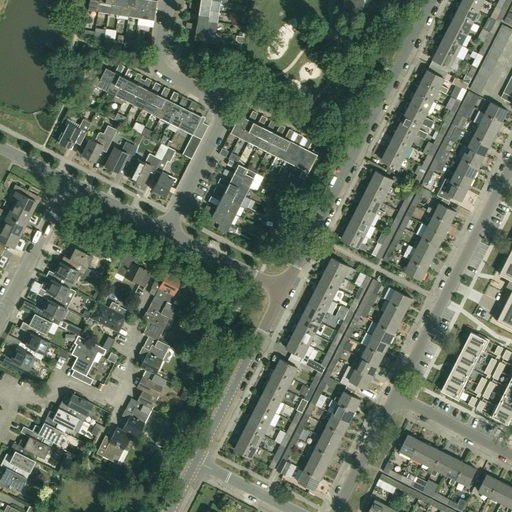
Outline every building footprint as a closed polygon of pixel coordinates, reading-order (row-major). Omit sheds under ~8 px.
[(105,2),(105,0),(89,0),(88,10),(98,11),(100,1),(105,2)] [(115,0),(105,0),(105,2),(100,1),(98,11),(108,13),(110,3),(115,4),(115,0)] [(125,0),(115,0),(115,4),(110,3),(108,13),(118,15),(120,5),(125,5),(125,0)] [(135,0),(125,0),(125,5),(120,5),(118,15),(128,16),(130,6),(135,7),(135,0)] [(146,0),(135,0),(135,7),(130,6),(128,16),(138,18),(140,8),(145,9),(146,0)] [(154,20),(157,0),(146,0),(145,9),(140,8),(138,18),(154,20)] [(199,0),(199,4),(209,6),(208,11),(218,12),(220,2),(210,1),(209,0),(199,0)] [(362,10),(364,0),(343,0),(342,7),(362,10)] [(479,11),(484,0),(483,0),(463,0),(462,3),(479,11)] [(505,0),(501,9),(506,11),(511,0),(505,0)] [(199,4),(189,2),(189,8),(198,9),(197,14),(207,16),(207,21),(217,22),(218,12),(208,11),(209,6),(199,4)] [(474,20),(479,11),(462,3),(461,4),(457,3),(456,6),(459,8),(456,14),(473,23),(474,20)] [(496,20),(500,22),(506,11),(501,9),(496,20)] [(197,14),(188,12),(187,18),(197,19),(196,24),(206,26),(205,31),(215,32),(217,22),(207,21),(207,16),(197,14)] [(467,34),(473,23),(456,14),(455,16),(452,14),(450,17),(453,19),(453,20),(450,25),(467,34)] [(490,31),(494,33),(500,22),(496,20),(490,31)] [(213,43),(215,32),(205,31),(206,26),(196,24),(186,22),(185,28),(195,29),(193,40),(213,43)] [(511,29),(502,24),(499,30),(510,35),(511,31),(511,29)] [(467,34),(450,25),(450,27),(446,25),(445,29),(448,30),(445,36),(462,45),(467,34)] [(94,32),(84,30),(83,38),(93,39),(94,32)] [(510,35),(499,30),(497,35),(508,41),(510,35)] [(484,42),(489,45),(494,33),(490,31),(484,42)] [(104,39),(105,33),(95,32),(94,39),(103,43),(104,39)] [(445,37),(441,35),(439,40),(442,42),(439,48),(456,56),(462,45),(445,36),(445,37)] [(505,46),(508,41),(497,35),(494,41),(505,46)] [(505,46),(494,41),(491,46),(502,51),(505,46)] [(479,54),(483,56),(489,45),(484,42),(479,54)] [(500,57),(502,51),(491,46),(489,51),(500,57)] [(450,68),(456,56),(439,48),(438,49),(435,48),(433,51),(436,53),(433,59),(450,68)] [(500,57),(489,51),(486,57),(497,62),(500,57)] [(473,65),(477,67),(483,56),(479,54),(473,65)] [(494,67),(497,62),(486,57),(483,62),(494,67)] [(494,67),(483,62),(481,67),(492,73),(494,67)] [(119,75),(121,71),(124,66),(119,64),(114,72),(105,68),(96,86),(105,91),(110,82),(115,84),(119,75)] [(477,67),(473,65),(467,77),(471,79),(472,79),(477,67)] [(489,78),(492,73),(481,67),(478,73),(489,78)] [(128,80),(133,71),(128,68),(125,73),(121,71),(119,75),(115,84),(110,82),(105,91),(114,95),(119,86),(124,88),(128,79),(128,80)] [(442,85),(445,79),(428,70),(427,71),(424,70),(422,73),(425,75),(422,81),(439,90),(446,94),(449,89),(442,85)] [(133,93),(137,84),(138,84),(142,75),(137,73),(133,82),(128,80),(128,79),(124,88),(119,86),(114,95),(112,100),(121,104),(123,100),(128,91),(133,93)] [(489,78),(478,73),(475,78),(486,84),(489,78)] [(465,76),(463,81),(465,82),(469,84),(471,79),(467,77),(465,76)] [(146,88),(147,89),(151,80),(146,78),(142,86),(138,84),(137,84),(133,93),(128,91),(123,100),(133,104),(137,95),(142,98),(146,88)] [(462,88),(456,99),(461,101),(467,90),(466,90),(469,84),(465,82),(463,81),(456,78),(453,83),(462,88)] [(483,89),(486,84),(475,78),(473,84),(483,89)] [(434,101),(439,90),(422,81),(421,83),(418,81),(416,85),(419,86),(416,93),(434,101)] [(156,93),(160,85),(155,82),(151,91),(147,89),(146,88),(142,98),(137,95),(133,104),(142,109),(146,100),(151,102),(156,93)] [(483,89),(473,84),(470,89),(481,94),(483,89)] [(165,98),(169,89),(164,87),(160,95),(156,93),(151,102),(146,100),(142,109),(151,114),(155,105),(160,107),(165,98)] [(174,103),(178,94),(173,91),(169,100),(165,98),(160,107),(155,105),(151,114),(160,118),(165,109),(169,112),(174,103)] [(469,91),(463,103),(468,105),(474,93),(469,91)] [(434,101),(416,93),(416,94),(412,92),(411,96),(414,97),(410,104),(428,113),(434,101)] [(511,103),(511,96),(504,92),(501,98),(511,103)] [(183,107),(188,98),(183,96),(178,105),(174,103),(169,112),(165,109),(160,118),(169,123),(174,114),(178,116),(183,107)] [(456,99),(451,110),(455,112),(461,101),(456,99)] [(192,112),(197,103),(192,101),(187,109),(183,107),(178,116),(174,114),(169,123),(178,128),(183,119),(187,121),(192,112)] [(425,117),(428,113),(410,104),(410,105),(407,103),(405,107),(408,108),(405,115),(422,124),(431,129),(435,122),(425,117)] [(463,103),(458,114),(462,116),(468,105),(463,103)] [(502,122),(508,111),(491,103),(485,114),(502,122)] [(248,131),(253,121),(253,122),(257,113),(252,110),(248,119),(239,114),(229,133),(239,137),(243,128),(248,131)] [(445,122),(449,124),(455,112),(451,110),(445,122)] [(201,139),(208,125),(202,123),(205,118),(192,112),(187,121),(183,119),(178,128),(201,139)] [(452,125),(456,127),(462,116),(458,114),(452,125)] [(496,134),(502,122),(485,114),(480,125),(496,134)] [(262,126),(266,118),(261,115),(257,124),(253,122),(253,121),(248,131),(243,128),(239,137),(248,142),(252,133),(257,135),(262,126)] [(419,130),(422,124),(405,115),(404,116),(401,115),(399,118),(402,120),(399,126),(416,135),(424,139),(427,134),(419,130)] [(461,124),(470,127),(472,120),(463,118),(461,124)] [(59,139),(58,143),(70,149),(76,138),(81,141),(91,123),(83,119),(79,125),(77,131),(66,125),(63,133),(61,132),(58,139),(59,139)] [(271,131),(275,122),(271,120),(266,128),(262,126),(257,135),(252,133),(248,142),(257,147),(262,138),(266,140),(271,131)] [(439,133),(444,135),(449,124),(445,122),(439,133)] [(280,135),(285,127),(280,124),(275,133),(271,131),(266,140),(262,138),(257,147),(266,151),(271,142),(275,145),(280,135)] [(108,125),(102,137),(105,139),(111,142),(117,130),(108,125)] [(446,136),(451,139),(456,127),(452,125),(446,136)] [(491,145),(496,134),(480,125),(474,137),(491,145)] [(411,146),(416,135),(399,126),(399,127),(396,126),(394,129),(397,131),(393,138),(411,146)] [(150,138),(153,132),(147,129),(144,135),(150,138)] [(289,140),(294,131),(289,129),(284,138),(280,135),(275,145),(271,142),(266,151),(275,156),(280,147),(284,149),(289,140)] [(434,144),(438,146),(444,135),(439,133),(434,144)] [(298,144),(298,145),(303,136),(298,134),(293,142),(289,140),(284,149),(280,147),(275,156),(284,161),(289,152),(293,154),(298,144)] [(441,148),(445,150),(451,139),(446,136),(441,148)] [(405,158),(411,146),(393,138),(393,139),(390,137),(388,141),(391,142),(388,149),(405,158)] [(485,156),(491,145),(474,137),(468,148),(485,156)] [(307,149),(308,149),(312,141),(307,138),(303,147),(298,145),(298,144),(293,154),(289,152),(284,161),(294,165),(298,156),(303,158),(307,149)] [(89,139),(81,155),(94,161),(100,149),(102,145),(96,142),(89,139)] [(118,173),(124,159),(130,162),(137,147),(125,141),(120,152),(114,149),(115,147),(114,147),(105,166),(118,173)] [(312,151),(308,149),(307,149),(303,158),(298,156),(294,165),(302,170),(299,177),(304,179),(321,145),(316,143),(312,151)] [(428,155),(432,157),(438,146),(434,144),(428,155)] [(167,147),(161,158),(167,161),(169,162),(175,151),(168,147),(167,147)] [(191,159),(195,152),(187,148),(184,155),(191,159)] [(400,168),(405,158),(388,149),(387,150),(384,148),(382,152),(385,153),(382,160),(388,163),(399,169),(400,168)] [(435,159),(439,161),(445,150),(441,148),(435,159)] [(479,167),(485,156),(468,148),(463,159),(479,167)] [(228,152),(221,149),(218,155),(225,158),(228,152)] [(141,185),(148,171),(153,174),(155,170),(160,160),(149,154),(144,163),(137,160),(128,178),(141,185)] [(422,167),(427,169),(432,157),(428,155),(422,167)] [(256,173),(229,159),(227,165),(235,169),(233,173),(242,178),(240,182),(249,187),(256,173)] [(429,170),(434,172),(439,161),(435,159),(429,170)] [(474,179),(479,167),(463,159),(457,170),(474,179)] [(400,176),(404,170),(400,168),(399,169),(388,163),(385,169),(400,176)] [(418,186),(427,169),(422,167),(419,166),(415,173),(418,175),(414,183),(418,186)] [(233,173),(224,169),(222,174),(231,178),(228,182),(237,187),(235,191),(244,196),(249,187),(240,182),(242,178),(233,173)] [(434,172),(429,170),(423,182),(428,184),(434,172)] [(468,190),(474,179),(457,170),(451,181),(468,190)] [(161,173),(152,190),(164,197),(173,180),(174,178),(167,174),(162,171),(161,171),(161,173)] [(393,180),(392,179),(376,172),(375,173),(372,172),(370,175),(374,177),(370,183),(388,191),(395,195),(396,193),(395,189),(390,187),(393,180)] [(397,182),(400,177),(394,174),(392,179),(393,180),(397,182)] [(228,182),(220,178),(217,183),(226,187),(224,191),(224,192),(233,196),(230,201),(239,205),(244,196),(235,191),(237,187),(228,182)] [(283,187),(285,181),(280,179),(277,184),(279,185),(283,187)] [(462,201),(468,190),(451,181),(445,193),(462,201)] [(382,203),(388,191),(370,183),(370,184),(367,183),(365,186),(368,188),(365,194),(382,203)] [(30,213),(36,202),(25,196),(27,191),(15,184),(12,190),(15,192),(13,196),(16,198),(13,205),(30,213)] [(224,192),(224,191),(215,187),(213,192),(221,196),(219,200),(219,201),(228,205),(226,210),(235,214),(239,205),(230,201),(233,196),(224,192)] [(416,206),(422,195),(428,198),(431,192),(421,187),(412,204),(416,206)] [(405,200),(409,203),(415,191),(411,189),(405,200)] [(281,203),(285,197),(278,193),(274,200),(281,203)] [(385,212),(379,209),(382,203),(365,194),(364,195),(361,194),(359,197),(362,199),(359,205),(376,214),(382,217),(385,212)] [(219,201),(219,200),(210,196),(208,201),(216,205),(214,209),(214,210),(223,214),(221,219),(230,223),(235,214),(226,210),(228,205),(219,201)] [(399,212),(404,214),(409,203),(405,200),(399,212)] [(412,204),(406,215),(411,217),(416,206),(412,204)] [(451,224),(456,212),(440,204),(436,211),(429,207),(427,212),(434,215),(451,224)] [(24,225),(30,213),(13,205),(7,216),(24,225)] [(225,233),(230,223),(221,219),(223,214),(214,210),(214,209),(206,205),(203,210),(212,214),(207,224),(225,233)] [(371,225),(376,214),(359,205),(358,207),(355,205),(353,209),(356,210),(353,216),(371,225)] [(271,220),(275,213),(270,210),(266,217),(271,220)] [(404,214),(399,212),(394,223),(398,225),(404,214)] [(371,225),(353,216),(350,215),(348,220),(351,221),(348,228),(365,237),(371,225)] [(406,215),(401,226),(405,229),(411,217),(406,215)] [(445,235),(451,224),(434,215),(428,227),(445,235)] [(19,236),(24,225),(7,216),(1,227),(19,236)] [(394,223),(388,234),(392,236),(398,225),(394,223)] [(365,237),(348,228),(344,226),(342,231),(345,232),(342,240),(366,252),(369,247),(361,243),(365,237)] [(401,226),(395,238),(399,240),(405,229),(401,226)] [(13,247),(19,236),(1,227),(0,229),(0,244),(2,242),(13,247)] [(266,231),(260,227),(257,234),(263,237),(266,231)] [(445,235),(428,227),(423,237),(439,246),(445,235)] [(388,234),(382,245),(387,247),(392,236),(388,234)] [(262,241),(254,237),(250,245),(258,249),(262,241)] [(434,257),(439,246),(423,237),(417,249),(434,257)] [(395,238),(389,249),(394,251),(399,240),(395,238)] [(381,259),(387,247),(382,245),(376,257),(381,259)] [(83,274),(92,256),(74,247),(69,259),(63,256),(60,262),(78,271),(83,274)] [(388,262),(394,251),(389,249),(383,260),(388,262)] [(434,257),(417,249),(413,256),(411,254),(410,252),(407,250),(403,256),(411,260),(428,269),(434,257)] [(139,284),(144,287),(152,272),(134,264),(137,258),(125,252),(115,272),(139,284)] [(332,258),(332,259),(329,257),(326,261),(330,263),(326,269),(344,278),(350,267),(332,258)] [(504,307),(497,321),(510,328),(511,328),(511,259),(511,262),(507,260),(500,274),(511,280),(511,300),(508,309),(504,307)] [(422,280),(428,269),(411,260),(405,272),(422,280)] [(69,288),(78,271),(60,262),(54,273),(48,270),(45,277),(51,280),(51,279),(60,284),(60,283),(69,288)] [(338,290),(344,278),(326,269),(326,271),(323,269),(321,273),(324,274),(321,281),(338,289),(338,290)] [(169,303),(181,280),(166,272),(160,284),(155,281),(149,293),(154,295),(151,301),(172,312),(175,306),(169,303)] [(367,276),(361,287),(365,289),(371,278),(367,276)] [(75,291),(69,288),(60,283),(60,284),(51,279),(51,280),(48,284),(42,282),(36,294),(48,299),(60,305),(66,308),(75,291)] [(374,279),(368,291),(377,295),(383,284),(374,279)] [(332,301),(338,290),(338,289),(321,281),(320,282),(317,280),(315,284),(318,285),(315,292),(332,301)] [(233,283),(231,288),(239,293),(242,288),(233,283)] [(361,287),(355,298),(360,301),(365,289),(361,287)] [(406,310),(412,299),(396,290),(390,302),(406,310)] [(378,296),(377,295),(368,291),(362,302),(367,304),(372,307),(378,296)] [(327,312),(332,301),(315,292),(314,293),(311,292),(309,295),(313,297),(309,303),(326,312),(327,312)] [(349,309),(354,312),(360,301),(355,298),(350,309),(349,309)] [(60,320),(66,308),(60,305),(48,299),(42,310),(36,307),(33,313),(48,321),(51,322),(58,325),(60,320)] [(158,340),(172,312),(151,301),(143,318),(148,321),(143,333),(148,335),(158,340)] [(89,317),(118,331),(129,311),(126,309),(111,302),(108,307),(97,302),(89,317)] [(357,313),(361,315),(367,304),(362,302),(357,313)] [(401,321),(406,310),(390,302),(384,313),(401,321)] [(321,323),(327,312),(326,312),(309,303),(309,304),(306,303),(304,306),(307,308),(303,314),(304,315),(321,323)] [(346,316),(344,321),(348,323),(354,312),(349,309),(350,309),(343,305),(339,313),(346,316)] [(43,340),(43,339),(51,322),(48,321),(33,313),(28,324),(22,322),(19,328),(31,334),(31,333),(43,340)] [(351,324),(355,327),(356,326),(360,328),(364,321),(359,319),(361,315),(357,313),(351,324)] [(395,333),(401,321),(384,313),(379,324),(395,333)] [(315,334),(321,323),(304,315),(303,314),(303,316),(300,314),(298,318),(301,319),(298,326),(315,334)] [(338,332),(342,334),(348,323),(344,321),(338,332)] [(295,324),(292,329),(295,330),(292,337),(309,346),(315,334),(298,326),(295,324)] [(345,336),(350,338),(355,327),(351,324),(345,336)] [(389,344),(395,333),(379,324),(373,336),(389,344)] [(86,338),(92,333),(87,329),(82,334),(86,338)] [(195,340),(198,333),(193,330),(189,337),(195,340)] [(332,343),(337,345),(342,334),(338,332),(332,343)] [(470,335),(466,342),(482,350),(482,351),(484,352),(490,340),(479,334),(478,335),(477,335),(472,332),(470,335)] [(40,359),(49,342),(43,339),(43,340),(31,333),(31,334),(25,344),(19,342),(16,348),(34,357),(40,359)] [(85,376),(97,352),(102,355),(105,349),(100,346),(77,335),(73,343),(76,344),(71,354),(77,357),(71,368),(74,370),(71,375),(89,385),(92,379),(85,376)] [(154,374),(169,345),(158,340),(148,335),(140,353),(145,356),(139,367),(145,370),(154,374)] [(314,348),(309,346),(292,337),(289,335),(286,340),(290,341),(286,348),(303,357),(300,362),(306,365),(314,348)] [(339,347),(344,349),(350,338),(345,336),(339,347)] [(384,355),(389,344),(373,336),(367,347),(384,355)] [(110,350),(115,340),(110,337),(105,347),(110,350)] [(352,338),(348,345),(356,349),(359,342),(352,338)] [(466,342),(461,352),(478,360),(482,351),(482,350),(466,342)] [(326,355),(331,357),(337,345),(332,343),(326,355)] [(498,345),(494,353),(499,356),(503,348),(498,345)] [(338,360),(344,349),(339,347),(334,358),(338,360)] [(378,366),(384,355),(367,347),(361,358),(378,366)] [(28,368),(34,357),(16,348),(11,359),(5,356),(2,362),(31,377),(34,371),(28,368)] [(506,350),(502,358),(508,360),(511,352),(506,350)] [(346,351),(344,357),(352,359),(354,353),(346,351)] [(461,352),(457,361),(473,370),(478,360),(461,352)] [(114,363),(115,364),(118,357),(111,353),(108,360),(114,363)] [(326,355),(318,371),(322,373),(325,368),(331,357),(326,355)] [(65,359),(59,356),(54,367),(60,369),(65,359)] [(338,360),(334,358),(328,370),(332,372),(338,360)] [(372,378),(378,366),(361,358),(358,365),(354,362),(351,367),(356,369),(372,378)] [(492,358),(488,365),(493,368),(497,360),(492,358)] [(298,368),(281,359),(280,361),(277,359),(275,363),(278,364),(275,371),(292,380),(298,368)] [(457,361),(452,371),(468,379),(473,370),(457,361)] [(500,362),(496,369),(502,372),(505,365),(500,362)] [(488,365),(484,373),(490,375),(493,368),(488,365)] [(275,371),(272,369),(269,374),(272,375),(269,382),(287,391),(292,380),(275,371)] [(366,389),(372,378),(356,369),(350,381),(366,389)] [(496,369),(492,377),(498,380),(502,372),(496,369)] [(151,409),(166,380),(154,374),(145,370),(136,387),(142,390),(137,401),(136,401),(151,409)] [(314,390),(319,379),(322,373),(318,371),(315,377),(309,388),(314,390)] [(452,371),(447,381),(463,389),(463,388),(468,379),(452,371)] [(322,380),(316,392),(321,394),(330,377),(325,375),(322,380)] [(482,377),(478,384),(484,387),(487,380),(482,377)] [(281,402),(287,391),(269,382),(269,383),(266,381),(264,385),(267,387),(263,393),(281,402)] [(443,388),(442,391),(447,394),(448,394),(448,395),(459,401),(465,389),(463,388),(463,389),(447,381),(443,388)] [(490,381),(486,389),(492,391),(496,384),(490,381)] [(478,384),(474,392),(480,395),(484,387),(478,384)] [(511,389),(507,387),(502,397),(511,401),(511,389)] [(314,390),(309,388),(304,399),(308,401),(314,390)] [(486,389),(483,396),(488,399),(492,391),(486,389)] [(311,403),(315,405),(321,394),(316,392),(311,403)] [(344,392),(340,399),(336,397),(334,401),(355,411),(361,400),(344,392)] [(78,417),(84,420),(92,404),(93,404),(83,399),(72,393),(71,396),(69,399),(64,396),(60,402),(58,408),(69,414),(69,413),(78,418),(78,417)] [(275,413),(281,402),(263,393),(263,394),(260,393),(258,396),(261,398),(258,404),(275,413)] [(472,396),(468,404),(474,407),(478,399),(472,396)] [(498,406),(497,406),(511,413),(511,401),(502,397),(498,406)] [(136,438),(151,409),(136,401),(137,401),(131,398),(122,415),(128,418),(122,429),(122,430),(131,434),(130,435),(136,438)] [(298,411),(302,413),(308,401),(304,399),(298,411)] [(333,414),(349,423),(355,411),(334,401),(332,400),(329,406),(335,409),(333,414)] [(480,400),(476,408),(482,411),(486,403),(480,400)] [(311,403),(305,414),(310,417),(315,405),(311,403)] [(269,425),(275,413),(258,404),(257,406),(254,404),(252,408),(255,409),(252,416),(269,425)] [(496,405),(490,417),(501,422),(502,421),(503,422),(508,424),(510,422),(511,417),(511,413),(497,406),(498,406),(496,405)] [(72,430),(78,418),(69,413),(69,414),(58,408),(55,413),(49,410),(43,422),(55,428),(64,432),(66,427),(72,430)] [(298,411),(292,422),(296,424),(302,413),(298,411)] [(264,436),(269,425),(252,416),(248,414),(246,419),(249,420),(246,427),(264,436)] [(305,414),(299,426),(304,428),(310,417),(305,414)] [(343,434),(349,423),(333,414),(327,426),(343,434)] [(58,444),(64,432),(55,428),(43,422),(40,428),(35,425),(32,431),(26,428),(23,433),(28,436),(29,437),(29,436),(40,442),(43,437),(58,444)] [(96,422),(94,425),(102,429),(103,430),(105,426),(96,422)] [(292,422),(286,433),(291,435),(296,424),(292,422)] [(116,463),(130,435),(131,434),(122,430),(122,429),(116,426),(111,438),(105,435),(104,436),(96,453),(116,463)] [(258,447),(264,436),(246,427),(246,428),(243,426),(241,430),(244,432),(240,438),(258,447)] [(299,426),(294,437),(298,439),(304,428),(299,426)] [(338,445),(343,434),(327,426),(321,437),(338,445)] [(286,433),(281,445),(285,447),(291,435),(286,433)] [(412,457),(420,440),(409,434),(400,451),(412,457)] [(43,458),(49,446),(40,442),(29,436),(26,442),(20,439),(17,444),(13,442),(10,448),(14,451),(26,456),(29,451),(43,458)] [(294,437),(288,448),(292,451),(298,439),(294,437)] [(332,457),(338,445),(321,437),(315,448),(332,457)] [(164,448),(166,442),(159,438),(156,444),(164,448)] [(258,447),(240,438),(240,439),(237,438),(235,441),(238,443),(235,449),(252,458),(258,447)] [(423,463),(431,446),(420,440),(412,457),(423,463)] [(281,445),(275,455),(279,458),(285,447),(281,445)] [(431,474),(442,452),(431,446),(423,463),(430,466),(427,472),(431,474)] [(288,448),(282,459),(287,461),(292,451),(288,448)] [(326,468),(332,457),(315,448),(310,460),(326,468)] [(29,473),(35,461),(26,456),(14,451),(12,456),(6,453),(0,464),(6,468),(12,471),(12,470),(26,478),(26,477),(29,473)] [(445,474),(454,457),(442,452),(431,474),(436,477),(439,471),(445,474)] [(274,469),(279,458),(275,455),(269,467),(274,469)] [(456,480),(465,463),(454,457),(445,474),(452,478),(449,483),(454,485),(456,480)] [(287,461),(282,459),(277,471),(285,475),(291,463),(287,461)] [(321,479),(326,468),(310,460),(304,470),(321,479)] [(468,486),(476,469),(465,463),(456,480),(468,486)] [(400,480),(402,476),(391,470),(385,467),(383,471),(400,480)] [(20,490),(26,478),(12,470),(12,471),(6,468),(3,473),(0,471),(0,486),(3,488),(6,482),(20,490)] [(315,490),(321,479),(304,470),(299,482),(315,490)] [(396,487),(399,483),(382,474),(380,478),(385,481),(396,487)] [(490,497),(499,480),(487,475),(479,491),(490,497)] [(400,480),(411,486),(413,481),(402,476),(400,480)] [(501,503),(510,486),(499,480),(490,497),(501,503)] [(411,486),(422,491),(425,487),(413,481),(411,486)] [(407,493),(410,488),(399,483),(396,487),(407,493)] [(511,508),(511,487),(510,486),(501,503),(511,508)] [(422,491),(434,497),(436,493),(425,487),(422,491)] [(407,493),(419,498),(421,494),(410,488),(407,493)] [(434,497),(445,503),(447,498),(436,493),(434,497)] [(419,498),(430,504),(432,500),(421,494),(419,498)] [(383,511),(387,505),(375,499),(376,498),(371,495),(363,509),(369,511),(368,511),(383,511)] [(459,504),(447,498),(445,503),(456,509),(459,504)] [(430,504),(441,510),(443,505),(432,500),(430,504)]
